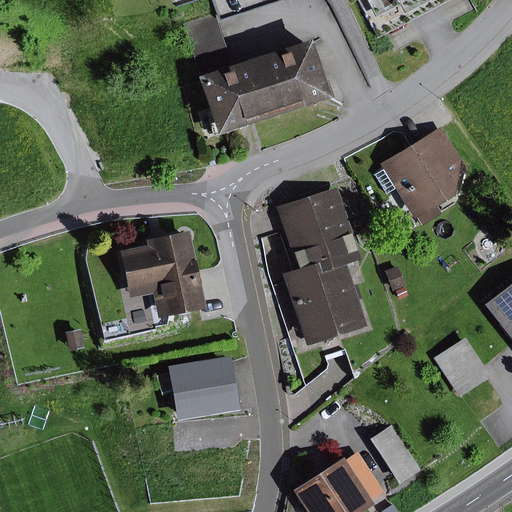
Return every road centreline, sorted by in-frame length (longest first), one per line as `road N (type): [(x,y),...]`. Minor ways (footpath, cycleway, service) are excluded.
road 1 (residential): [(218,193),(404,98),(468,57),(511,12)]
road 2 (residential): [(218,193),(272,426),(264,511)]
road 3 (residential): [(0,81),(45,88),(63,112),(97,204)]
road 4 (residential): [(97,204),(218,193)]
